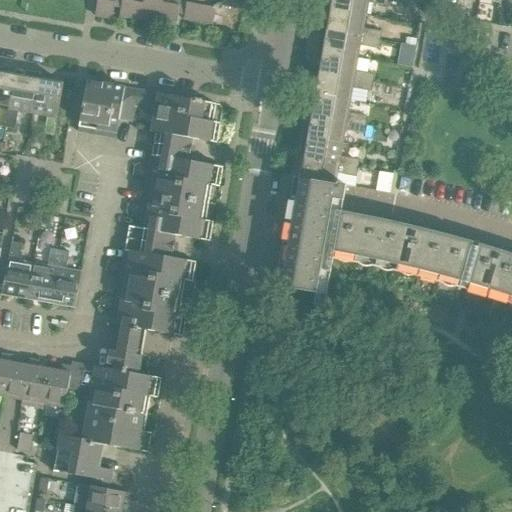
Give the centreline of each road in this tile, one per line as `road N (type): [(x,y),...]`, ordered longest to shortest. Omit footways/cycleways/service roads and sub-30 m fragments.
road 1 (tertiary): [(221,366),(271,83)]
road 2 (residential): [(271,83),(0,42)]
road 3 (residential): [(0,340),(62,349),(85,340),(178,357)]
road 4 (residential): [(148,511),(178,357)]
road 5 (residential): [(511,236),(361,200)]
road 6 (tertiary): [(195,511),(221,366)]
